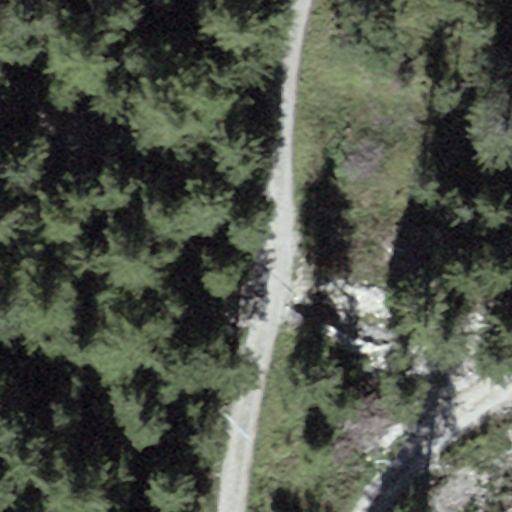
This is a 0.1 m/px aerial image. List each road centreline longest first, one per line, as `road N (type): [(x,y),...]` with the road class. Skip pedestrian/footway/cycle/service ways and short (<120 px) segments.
road 1 (track): [(313,0),(267,342),(226,511)]
road 2 (track): [(379,511),(465,414),(511,383)]
